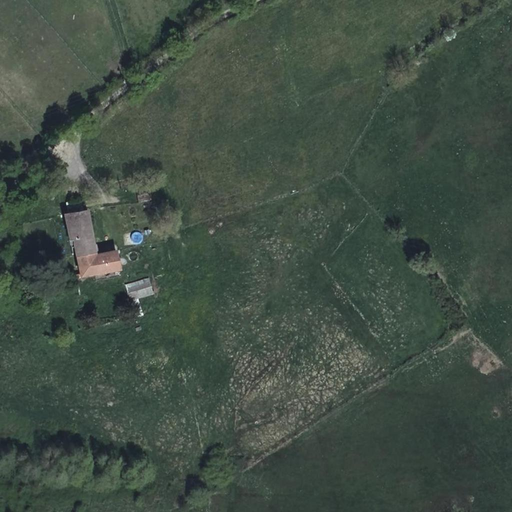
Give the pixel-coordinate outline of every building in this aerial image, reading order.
[(137,191),(140,200),(152,198),(150,188),(137,191)] [(69,236),(78,273),(79,276),(127,264),(123,253),(98,259),(96,251),(98,250),(96,240),(93,241),(86,207),(61,212),(66,237),(69,236)] [(98,259),(123,253),(121,245),(98,250),(96,251),(98,259)] [(134,269),(121,272),(124,279),(137,275),(134,269)] [(148,276),(125,282),(130,296),(152,291),(148,276)]
